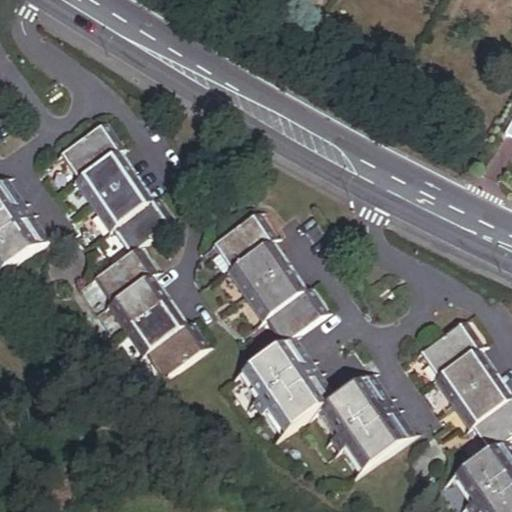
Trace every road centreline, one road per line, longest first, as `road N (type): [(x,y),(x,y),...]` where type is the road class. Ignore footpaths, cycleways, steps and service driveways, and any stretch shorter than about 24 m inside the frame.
road 1 (secondary): [(85,0),(382,183)]
road 2 (residential): [(205,310),(185,281),(196,229),(107,102)]
road 3 (residential): [(448,296),(371,245),(382,183)]
road 4 (residential): [(107,102),(30,45),(25,0)]
road 5 (residential): [(294,236),(374,348)]
